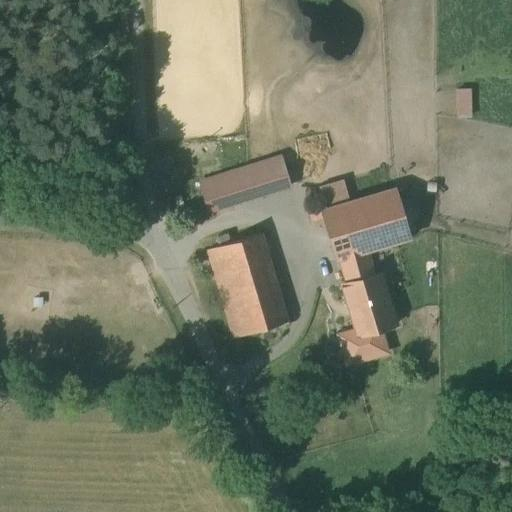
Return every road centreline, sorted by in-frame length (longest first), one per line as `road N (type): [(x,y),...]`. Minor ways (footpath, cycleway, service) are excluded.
road 1 (unclassified): [(278,511),(140,229)]
road 2 (unclassified): [(140,229),(134,0)]
road 3 (unclassified): [(140,229),(0,223)]
